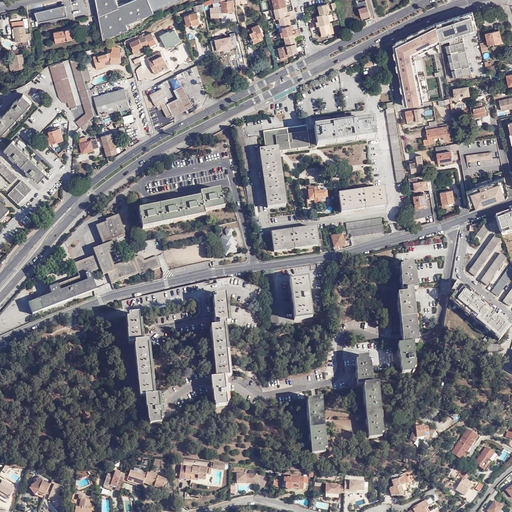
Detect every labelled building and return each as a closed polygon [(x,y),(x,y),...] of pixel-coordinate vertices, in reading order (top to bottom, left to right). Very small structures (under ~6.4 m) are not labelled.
[(149,0),(132,0),(119,6),(116,0),(96,0),(103,40),(129,29),(127,25),(154,13),(153,10),(149,0)] [(149,0),(153,10),(179,0),(149,0)] [(208,0),(202,2),(203,3),(203,5),(221,2),(222,12),(234,11),(234,3),(246,2),(245,0),(229,0),(228,0),(228,1),(226,1),(225,0),(208,0)] [(283,7),(286,6),(284,0),(272,0),(274,3),(275,8),(283,7)] [(356,3),(361,17),(369,14),(366,6),(364,6),(362,1),(356,3)] [(65,3),(33,10),(38,22),(68,16),(65,3)] [(195,5),(197,11),(197,12),(204,10),(203,5),(203,3),(195,5)] [(327,13),(325,4),(319,5),(316,6),(318,15),(326,14),(327,13)] [(209,7),(211,19),(221,17),(219,6),(209,7)] [(284,12),(283,7),(275,8),(274,9),(275,14),(277,18),(278,18),(295,14),(294,10),(288,11),(284,12)] [(455,16),(436,22),(439,40),(477,27),(473,10),(464,13),(464,15),(458,17),(457,15),(455,16)] [(197,12),(197,11),(194,12),(193,11),(191,11),(192,13),(189,13),(189,15),(185,16),(187,25),(191,24),(192,25),(200,22),(197,12)] [(278,18),(281,27),(289,25),(288,20),(296,18),(295,14),(278,18)] [(328,23),(326,14),(318,15),(316,16),(317,21),(315,21),(317,26),(318,26),(328,23)] [(393,44),(405,106),(424,102),(414,54),(439,41),(439,40),(436,22),(393,44)] [(320,36),(330,34),(328,23),(318,26),(319,31),(320,36)] [(247,29),(254,43),(261,40),(260,38),(264,36),(259,24),(247,29)] [(283,31),(284,36),(301,32),(300,29),(293,31),(291,25),(289,25),(281,27),(283,31)] [(27,27),(20,29),(17,29),(20,45),(26,43),(25,42),(30,41),(27,29),(27,27)] [(58,43),(75,39),(73,27),(68,28),(68,31),(65,32),(65,31),(56,32),(58,43)] [(477,27),(439,40),(439,41),(440,42),(450,39),(460,35),(478,30),(477,27)] [(165,46),(179,38),(174,29),(165,33),(164,32),(159,35),(165,46)] [(502,40),(500,29),(486,32),(488,40),(481,42),(483,51),(490,50),(489,44),(502,40)] [(153,38),(150,32),(145,34),(148,40),(153,38)] [(284,36),(286,45),(296,43),(294,36),(301,34),(301,32),(284,36)] [(148,40),(145,34),(144,35),(143,33),(138,35),(139,38),(142,45),(148,42),(149,42),(148,40)] [(237,45),(235,33),(230,34),(230,37),(210,41),(212,50),(217,49),(217,50),(232,47),(232,46),(237,45)] [(139,38),(138,35),(125,41),(126,42),(124,42),(125,45),(130,43),(130,42),(139,38)] [(448,52),(463,48),(462,42),(460,35),(450,39),(451,44),(446,45),(448,52)] [(142,45),(139,38),(130,42),(130,43),(133,49),(142,45)] [(153,38),(148,40),(149,42),(148,42),(150,47),(156,44),(153,38)] [(286,45),(278,47),(281,59),(285,58),(284,57),(289,56),(300,49),(299,46),(296,46),(296,43),(286,45)] [(440,44),(432,47),(434,53),(442,51),(440,44)] [(93,54),(97,67),(106,64),(106,62),(112,60),(120,61),(121,50),(111,49),(111,51),(99,54),(99,52),(93,54)] [(162,65),(163,67),(167,65),(159,49),(145,55),(153,72),(157,70),(156,67),(162,65)] [(450,61),(465,57),(464,50),(449,54),(450,61)] [(28,67),(25,54),(16,56),(17,63),(13,64),(14,72),(24,70),(24,68),(28,67)] [(84,79),(81,68),(78,55),(71,57),(87,112),(77,119),(81,124),(82,123),(85,127),(93,122),(90,117),(94,115),(93,111),(87,91),(87,89),(85,83),(84,79)] [(452,68),(467,65),(465,57),(450,61),(452,68)] [(70,106),(76,104),(64,60),(51,64),(60,95),(65,101),(68,100),(70,106)] [(81,68),(84,79),(91,76),(88,65),(81,68)] [(452,70),(454,77),(469,74),(467,66),(452,70)] [(186,69),(177,74),(179,79),(188,74),(186,69)] [(177,96),(167,101),(172,113),(172,114),(192,105),(182,84),(173,88),(177,96)] [(455,97),(470,95),(469,86),(454,89),(455,97)] [(93,96),(97,109),(99,114),(129,105),(124,87),(93,96)] [(172,113),(167,101),(164,95),(165,95),(161,87),(149,92),(154,105),(156,104),(158,108),(161,107),(165,115),(172,113)] [(87,91),(93,111),(97,109),(93,96),(93,93),(92,91),(91,89),(87,91)] [(0,134),(2,136),(33,102),(24,94),(19,100),(18,99),(12,105),(13,106),(3,117),(2,116),(0,117),(0,134)] [(511,97),(499,100),(501,111),(511,108),(511,97)] [(387,114),(398,182),(406,181),(395,114),(395,113),(393,101),(387,102),(388,113),(387,114)] [(487,115),(485,106),(483,106),(482,102),(470,105),(473,115),(469,116),(471,126),(475,125),(474,118),(487,115)] [(406,111),(408,121),(417,119),(417,121),(423,120),(421,108),(406,111)] [(124,123),(134,122),(133,114),(122,116),(124,123)] [(315,128),(316,146),(375,139),(373,120),(351,123),(336,125),(315,128)] [(438,128),(437,124),(429,126),(426,126),(428,134),(426,135),(426,139),(424,140),(424,144),(436,142),(436,137),(439,137),(438,128)] [(263,131),(264,135),(307,129),(306,125),(263,131)] [(449,125),(438,128),(439,137),(444,136),(445,141),(452,139),(449,125)] [(60,135),(62,134),(60,126),(49,130),(50,136),(52,142),(61,139),(60,135)] [(235,129),(244,171),(252,169),(242,127),(235,129)] [(307,129),(264,135),(265,150),(260,151),(262,168),(264,184),(267,207),(285,205),(278,152),(309,147),(307,129)] [(107,155),(117,152),(112,135),(102,138),(107,155)] [(80,143),(79,143),(81,152),(86,151),(86,150),(92,149),(92,148),(99,146),(96,138),(87,140),(86,137),(79,139),(80,143)] [(41,179),(48,172),(14,140),(6,148),(12,153),(11,155),(16,159),(17,158),(29,169),(28,170),(34,175),(35,174),(41,179)] [(453,161),(452,157),(451,151),(437,154),(439,163),(444,163),(453,161)] [(493,158),(492,151),(467,154),(468,161),(493,158)] [(425,170),(422,155),(416,156),(417,160),(418,161),(410,163),(412,172),(425,170)] [(454,156),(452,157),(453,161),(444,163),(445,165),(455,163),(454,156)] [(0,168),(14,181),(20,176),(0,157),(0,168)] [(507,196),(509,194),(505,176),(493,180),(477,186),(467,190),(470,209),(496,200),(507,196)] [(408,183),(414,182),(415,190),(429,188),(427,180),(417,182),(416,177),(407,178),(408,183)] [(477,186),(493,180),(492,178),(476,183),(477,186)] [(10,195),(20,205),(34,189),(24,180),(10,195)] [(139,206),(147,233),(208,217),(207,214),(227,208),(220,181),(200,186),(201,190),(139,206)] [(256,202),(253,184),(247,185),(250,203),(256,202)] [(322,198),(328,197),(327,192),(320,192),(320,190),(318,191),(318,186),(310,186),(311,191),(309,191),(310,200),(316,200),(316,202),(316,203),(317,204),(318,205),(319,205),(320,205),(321,204),(322,203),(322,202),(322,198)] [(340,195),(342,212),(364,209),(387,207),(385,189),(340,195)] [(441,193),(443,205),(455,202),(453,191),(441,193)] [(425,194),(414,196),(417,208),(423,207),(423,204),(427,204),(425,194)] [(432,213),(432,202),(427,202),(427,207),(421,208),(421,214),(432,213)] [(0,223),(11,212),(3,204),(0,207),(0,223)] [(500,234),(511,230),(511,210),(495,216),(500,234)] [(71,280),(78,299),(100,290),(93,273),(103,268),(106,275),(110,273),(114,283),(142,272),(143,274),(164,266),(160,254),(145,260),(143,254),(117,264),(112,251),(133,244),(121,213),(108,218),(109,220),(98,224),(106,244),(95,248),(98,255),(84,260),(77,264),(79,269),(82,277),(71,280)] [(346,222),(348,237),(385,233),(383,218),(346,222)] [(470,226),(469,231),(474,232),(478,226),(477,223),(470,226)] [(482,244),(491,229),(485,226),(475,241),(482,244)] [(272,234),(275,251),(319,245),(317,228),(293,231),(272,234)] [(225,256),(237,254),(233,229),(227,230),(228,236),(222,237),(225,256)] [(333,246),(334,250),(343,247),(342,243),(346,242),(342,231),(332,235),(335,245),(333,246)] [(495,236),(471,274),(477,278),(501,240),(495,236)] [(501,255),(482,284),(488,288),(507,259),(501,255)] [(406,296),(397,298),(403,346),(398,347),(400,359),(401,359),(403,371),(404,371),(404,374),(415,373),(415,370),(416,370),(413,345),(418,345),(413,292),(418,291),(415,269),(413,269),(412,262),(403,263),(403,267),(400,267),(401,280),(400,280),(402,293),(405,293),(406,296)] [(511,279),(511,270),(509,269),(493,294),(500,298),(511,279)] [(272,274),(266,275),(267,284),(267,290),(272,325),(280,323),(272,274)] [(289,281),(294,320),(313,317),(311,302),(307,278),(289,281)] [(35,314),(78,299),(71,280),(52,287),(54,294),(31,303),(35,314)] [(454,292),(453,297),(455,298),(452,302),(502,341),(511,329),(511,325),(459,284),(454,292)] [(216,329),(211,330),(216,379),(211,380),(212,392),(213,392),(214,405),(216,405),(216,407),(227,406),(227,403),(229,403),(227,378),(231,378),(225,325),(230,325),(228,303),(226,303),(225,297),(215,298),(215,300),(213,301),(216,329)] [(129,335),(130,347),(136,347),(136,350),(135,350),(142,400),(146,399),(148,413),(149,413),(150,424),(151,424),(152,427),(164,426),(164,422),(166,422),(166,414),(167,414),(166,407),(165,407),(163,397),(158,397),(150,344),(144,344),(142,324),(140,324),(139,316),(130,317),(130,321),(128,321),(129,334),(129,335)] [(364,388),(370,438),(383,437),(383,434),(385,434),(380,384),(375,384),(372,363),(370,363),(369,357),(359,358),(360,361),(358,361),(359,373),(358,373),(360,385),(363,385),(363,388),(364,388)] [(307,405),(313,455),(326,453),(326,449),(327,449),(321,400),(307,401),(308,405),(307,405)] [(475,424),(478,426),(483,420),(480,417),(475,424)] [(426,435),(431,435),(429,427),(425,428),(425,426),(416,428),(417,430),(415,430),(411,440),(417,442),(419,438),(426,437),(426,435)] [(465,457),(476,440),(478,436),(468,430),(452,453),(462,460),(465,457)] [(465,457),(466,458),(477,441),(476,440),(465,457)] [(485,471),(488,467),(489,466),(485,462),(488,459),(491,461),(496,454),(487,446),(482,453),(483,454),(475,464),(485,471)] [(489,466),(488,467),(489,467),(498,456),(496,454),(491,461),(488,459),(485,462),(489,466)] [(199,469),(200,479),(207,480),(208,474),(210,475),(212,468),(200,466),(200,469),(199,469)] [(193,478),(200,479),(199,469),(182,467),(180,479),(193,481),(193,478)] [(124,475),(124,474),(113,470),(111,475),(107,474),(101,486),(107,488),(108,485),(114,487),(113,490),(117,491),(120,487),(121,482),(124,475)] [(127,476),(126,481),(142,486),(144,482),(146,476),(129,470),(127,476)] [(148,471),(146,476),(144,482),(162,489),(166,478),(148,471)] [(250,480),(258,480),(258,474),(238,473),(237,483),(250,483),(250,480)] [(404,478),(405,484),(410,483),(407,473),(400,476),(401,479),(404,478)] [(47,490),(50,483),(44,481),(43,479),(40,475),(36,478),(38,480),(36,482),(35,481),(31,484),(32,485),(30,487),(35,493),(38,490),(45,494),(47,490)] [(80,489),(91,484),(88,477),(77,481),(80,489)] [(293,477),(292,478),(287,478),(286,482),(288,482),(287,487),(288,487),(288,488),(288,489),(289,489),(290,489),(291,489),(292,489),(293,488),(294,487),(308,488),(308,478),(293,477)] [(405,484),(404,478),(401,479),(393,481),(394,487),(390,488),(392,495),(406,495),(406,491),(401,491),(400,486),(405,484)] [(464,497),(471,485),(465,481),(466,480),(464,479),(463,478),(463,479),(455,492),(464,497)] [(0,482),(0,494),(8,499),(12,491),(13,487),(1,481),(0,482)] [(53,500),(60,503),(63,497),(58,495),(61,486),(51,481),(50,483),(47,490),(51,492),(51,494),(49,494),(48,498),(53,500)] [(345,486),(326,485),(325,494),(340,495),(340,493),(345,493),(345,486)] [(88,509),(90,499),(82,497),(83,495),(79,494),(78,498),(80,498),(79,507),(75,506),(73,511),(91,511),(92,510),(88,509)] [(433,498),(425,503),(429,510),(437,505),(433,498)] [(430,511),(429,510),(425,503),(424,501),(414,507),(415,509),(410,511),(430,511)] [(500,511),(504,508),(495,501),(487,511),(500,511)]
